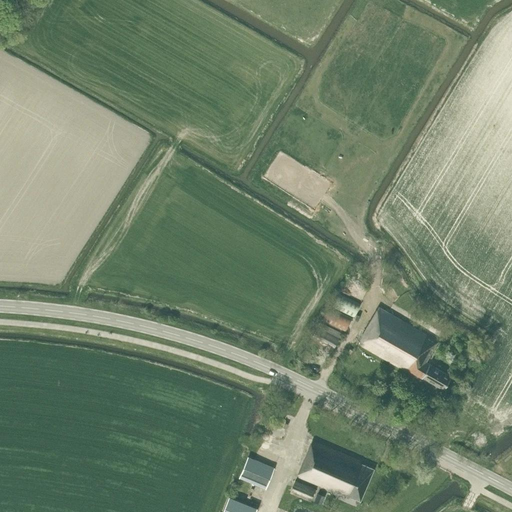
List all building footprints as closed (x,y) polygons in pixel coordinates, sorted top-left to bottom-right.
[(359,304),(338,293),(332,306),(352,317),(359,304)] [(351,317),(328,306),(321,320),(345,331),(351,317)] [(414,373),(422,378),(422,376),(443,388),(451,376),(426,362),(438,341),(379,307),(358,343),(413,375),(414,373)] [(341,333),(319,322),(308,342),(330,354),(341,333)] [(297,475),(341,494),(341,492),(360,500),(373,468),(361,463),(362,461),(312,440),(297,475)] [(248,456),(240,477),(265,487),(273,467),(248,456)] [(310,500),(315,488),(295,480),(290,491),(310,500)] [(317,493),(313,501),(321,504),(325,496),(317,493)] [(229,496),(222,511),(255,511),(257,508),(229,496)]
